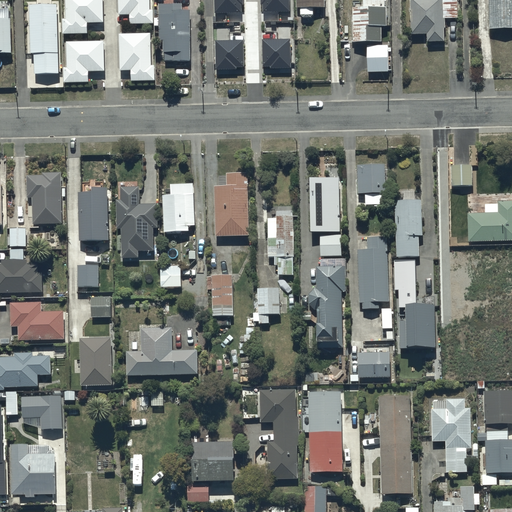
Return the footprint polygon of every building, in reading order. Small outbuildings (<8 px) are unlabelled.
[(104,0),(66,0),(67,21),(64,21),(64,35),(89,34),(88,23),(105,23),(104,0)] [(147,0),(119,0),(120,13),(129,13),(129,24),(152,23),(152,9),(148,9),(147,0)] [(214,0),(215,13),(241,12),(241,5),(243,5),(243,0),(214,0)] [(289,0),(260,0),(261,4),(262,4),(263,12),(289,11),(289,0)] [(324,0),(296,0),(296,7),(300,7),(300,17),(313,17),(313,7),(325,7),(324,0)] [(442,31),(442,20),(455,19),(454,0),(407,0),(409,36),(424,36),(425,44),(441,44),(440,31),(442,31)] [(511,0),(487,0),(489,32),(511,31),(511,0)] [(380,29),(385,29),(384,1),(362,1),(362,10),(351,10),(352,44),(380,43),(380,29)] [(58,7),(30,7),(31,56),(35,56),(35,76),(59,76),(58,7)] [(189,65),(189,13),(183,13),(182,8),(158,8),(158,43),(163,43),(163,55),(164,55),(164,62),(173,62),(173,65),(189,65)] [(0,54),(12,55),(12,22),(10,22),(10,11),(0,11),(0,54)] [(149,36),(121,36),(121,70),(131,70),(131,80),(154,80),(154,65),(149,65),(149,36)] [(291,39),(263,39),(263,66),(270,66),(270,68),(291,68),(291,39)] [(103,40),(65,41),(66,69),(63,69),(63,83),(88,82),(87,71),(104,70),(103,40)] [(243,40),(216,41),(216,69),(236,69),(236,67),(244,67),(243,40)] [(387,74),(387,47),(366,47),(367,75),(387,74)] [(457,154),(438,165),(448,182),(460,176),(458,172),(465,168),(457,154)] [(382,167),(354,167),(354,196),(363,196),(363,207),(383,207),(382,167)] [(39,177),(24,178),(24,201),(28,201),(29,227),(59,227),(58,174),(39,175),(39,177)] [(217,189),(212,189),(212,239),(246,239),(246,233),(249,233),(249,223),(246,223),(246,187),(248,187),(248,180),(244,180),(244,177),(217,176),(217,189)] [(308,236),(339,235),(338,182),(308,182),(308,236)] [(167,198),(160,198),(160,234),(186,235),(186,229),(191,229),(191,187),(167,187),(167,198)] [(136,189),(117,189),(117,203),(113,203),(113,231),(118,231),(118,260),(136,260),(136,254),(149,254),(149,231),(154,231),(154,206),(136,206),(136,189)] [(105,244),(104,191),(86,191),(86,195),(74,195),(75,244),(105,244)] [(418,202),(391,203),(393,258),(417,258),(416,239),(419,239),(418,202)] [(482,216),(465,216),(465,244),(491,244),(491,249),(502,249),(502,243),(511,243),(511,203),(495,203),(495,206),(482,206),(482,216)] [(294,274),(293,217),(278,218),(278,220),(269,220),(270,259),(276,259),(276,268),(279,267),(280,277),(294,277),(294,274)] [(24,231),(8,231),(8,249),(24,249),(24,231)] [(320,237),(321,259),(342,259),(342,236),(320,237)] [(364,252),(355,253),(356,304),(360,304),(360,312),(376,311),(376,305),(387,304),(384,239),(363,240),(364,252)] [(0,296),(40,294),(39,274),(36,275),(36,262),(23,263),(22,253),(7,254),(7,262),(0,262),(0,296)] [(468,256),(445,256),(446,299),(461,299),(461,308),(473,308),(473,297),(469,297),(468,256)] [(415,263),(392,264),(392,293),(395,293),(396,309),(400,309),(401,353),(435,352),(433,307),(417,307),(415,263)] [(96,268),(75,267),(74,287),(95,288),(96,268)] [(180,268),(158,268),(158,289),(180,289),(180,268)] [(306,307),(312,313),(314,313),(314,328),(311,328),(311,347),(316,347),(316,350),(340,350),(340,347),(343,347),(343,310),(340,310),(339,294),(343,294),(343,269),(316,269),(313,269),(313,291),(311,291),(306,297),(306,307)] [(511,276),(502,276),(502,297),(511,297),(511,276)] [(208,278),(208,291),(214,291),(213,310),(214,319),(233,319),(233,278),(208,278)] [(281,315),(280,289),(259,290),(259,312),(255,312),(256,322),(261,321),(261,324),(271,324),(270,315),(281,315)] [(297,296),(284,296),(284,313),(297,313),(297,296)] [(112,298),(87,300),(88,320),(113,319),(112,298)] [(37,305),(8,305),(7,330),(16,330),(16,342),(60,342),(60,313),(38,313),(37,305)] [(508,310),(499,311),(499,323),(508,323),(508,310)] [(252,330),(244,329),(244,337),(239,337),(239,345),(238,345),(238,355),(248,355),(248,344),(252,344),(252,330)] [(169,331),(139,331),(139,354),(124,354),(124,377),(194,377),(194,353),(169,353),(169,331)] [(109,341),(77,341),(77,387),(108,387),(109,341)] [(0,393),(2,393),(2,389),(35,389),(34,377),(48,377),(48,358),(30,358),(30,355),(12,355),(12,359),(0,359),(0,393)] [(381,357),(347,358),(347,382),(381,381),(381,357)] [(297,448),(297,419),(294,419),(293,392),(257,392),(257,425),(271,425),(272,444),(265,444),(265,481),(295,481),(295,448),(297,448)] [(15,394),(4,394),(3,417),(14,417),(15,394)] [(505,426),(511,425),(511,403),(511,394),(480,394),(481,435),(476,436),(476,443),(482,443),(483,476),(480,476),(480,486),(511,486),(511,475),(511,474),(511,441),(506,441),(505,426)] [(338,395),(304,396),(306,475),(339,474),(338,395)] [(58,399),(18,399),(19,421),(38,421),(38,433),(58,432),(58,399)] [(407,399),(376,400),(378,496),(410,495),(407,399)] [(468,445),(468,410),(465,410),(465,401),(444,401),(444,402),(430,402),(430,411),(428,411),(430,444),(443,443),(443,473),(467,473),(467,461),(475,462),(475,445),(468,445)] [(231,445),(189,445),(189,466),(187,466),(187,487),(184,487),(184,504),(207,504),(207,484),(231,483),(231,445)] [(52,496),(51,447),(7,447),(7,507),(19,507),(19,497),(23,497),(23,499),(33,499),(33,496),(52,496)] [(323,511),(324,489),(301,488),(300,511),(323,511)] [(444,505),(431,505),(430,511),(470,511),(471,506),(477,506),(477,496),(471,496),(471,489),(457,489),(457,501),(444,501),(444,505)]
